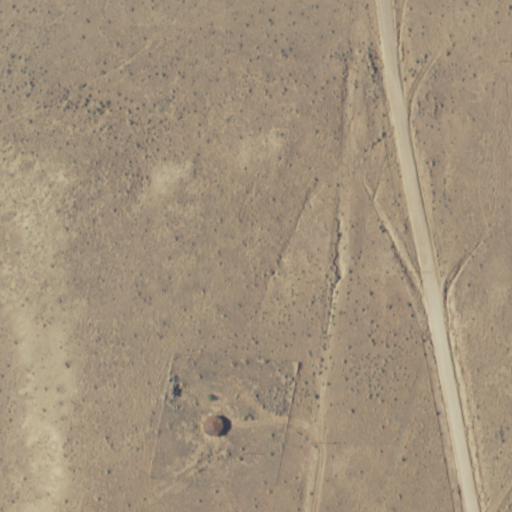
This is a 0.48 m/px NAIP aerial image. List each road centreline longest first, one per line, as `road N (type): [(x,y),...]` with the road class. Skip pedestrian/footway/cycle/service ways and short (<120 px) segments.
road 1 (tertiary): [(383,0),(473,511)]
road 2 (track): [(289,511),(361,0)]
